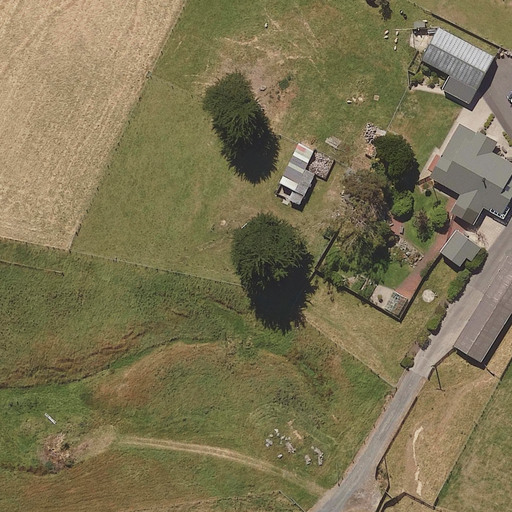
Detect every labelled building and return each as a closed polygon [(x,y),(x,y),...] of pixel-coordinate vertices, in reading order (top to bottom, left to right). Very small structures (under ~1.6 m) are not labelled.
[(442,90),(470,104),(487,71),(494,74),(501,59),(438,27),(422,59),(451,74),(442,90)] [(494,142),(458,123),(429,177),(460,193),(455,204),(478,216),(483,207),(506,219),(511,207),(511,164),(489,152),(494,142)] [(287,198),(300,204),(314,174),(327,180),(336,159),(297,142),(280,183),(292,188),(287,198)] [(440,256),(461,268),(467,259),(472,262),(482,244),(456,229),(440,256)] [(511,311),(511,256),(507,253),(452,344),(481,362),(511,311)] [(408,299),(363,277),(355,293),(400,316),(408,299)]
